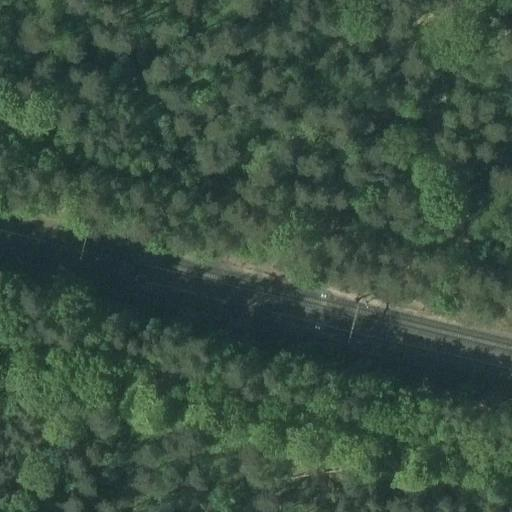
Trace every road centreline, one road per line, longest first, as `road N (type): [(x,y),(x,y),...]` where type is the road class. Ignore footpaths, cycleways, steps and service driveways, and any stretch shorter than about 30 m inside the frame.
road 1 (track): [(0,327),(511,452)]
road 2 (track): [(0,140),(511,260)]
road 3 (track): [(446,245),(461,206),(441,162),(434,119),(477,0)]
road 4 (track): [(0,508),(81,346)]
